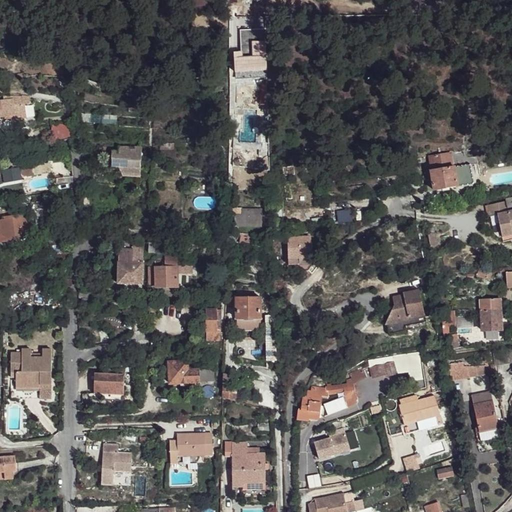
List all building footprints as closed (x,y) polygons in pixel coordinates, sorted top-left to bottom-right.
[(234,59),(235,73),(246,72),(267,71),(266,43),(252,43),(253,58),(234,59)] [(4,100),(0,100),(0,117),(14,116),(15,119),(27,118),(25,105),(25,104),(14,105),(13,100),(12,97),(3,97),(4,100)] [(25,104),(25,105),(30,105),(29,97),(21,97),(21,98),(12,97),(13,100),(14,105),(25,104)] [(72,123),(51,125),(53,143),(63,142),(73,138),(72,123)] [(119,151),(113,150),(112,167),(119,168),(123,176),(141,177),(143,148),(119,146),(119,151)] [(425,179),(428,191),(434,190),(434,191),(474,184),(470,164),(453,167),(451,154),(429,158),(431,171),(430,171),(432,177),(425,179)] [(21,168),(3,171),(4,182),(23,178),(21,168)] [(115,171),(95,170),(94,184),(116,186),(115,171)] [(497,214),(502,237),(511,235),(511,210),(508,211),(506,201),(488,205),(490,216),(497,214)] [(232,207),(233,216),(235,217),(235,226),(262,226),(261,211),(242,210),(242,209),(237,208),(237,207),(232,207)] [(0,219),(0,239),(23,237),(20,217),(12,218),(9,218),(0,219)] [(241,234),(239,241),(242,243),(255,245),(257,235),(250,234),(248,234),(244,234),(242,234),(241,234)] [(289,238),(290,265),(300,264),(300,259),(312,259),(310,236),(289,238)] [(227,250),(227,239),(218,239),(218,250),(227,250)] [(157,243),(149,243),(149,253),(164,253),(164,243),(157,243)] [(133,251),(119,249),(119,251),(118,256),(118,263),(143,263),(143,245),(133,245),(133,251)] [(184,260),(184,273),(192,273),(192,260),(184,260)] [(143,263),(118,263),(118,284),(142,285),(143,263)] [(489,270),(490,268),(481,265),(477,276),(486,279),(489,270)] [(177,266),(155,267),(155,287),(177,287),(177,266)] [(449,276),(448,275),(438,276),(440,284),(450,282),(449,276)] [(463,275),(449,276),(450,282),(450,283),(464,282),(463,275)] [(61,294),(71,294),(72,279),(61,280),(61,294)] [(359,285),(360,290),(376,285),(374,280),(359,285)] [(80,287),(77,298),(81,299),(91,301),(94,290),(80,287)] [(394,297),(395,305),(388,319),(396,322),(398,319),(408,316),(409,317),(414,317),(413,315),(424,313),(420,290),(404,293),(405,296),(401,297),(401,295),(394,297)] [(158,296),(149,296),(148,312),(157,312),(158,296)] [(237,297),(237,330),(261,330),(261,297),(237,297)] [(91,301),(81,299),(79,310),(99,314),(101,303),(91,301)] [(480,300),(482,330),(502,330),(501,300),(480,300)] [(217,310),(207,310),(206,331),(216,331),(217,310)] [(454,310),(442,311),(442,326),(455,325),(454,310)] [(391,333),(406,330),(405,326),(426,321),(424,313),(413,315),(414,317),(409,317),(408,316),(398,319),(396,322),(388,319),(387,323),(389,324),(391,333)] [(275,316),(266,316),(266,330),(268,330),(276,330),(275,316)] [(276,330),(268,330),(268,360),(276,360),(276,330)] [(216,331),(206,331),(206,341),(221,341),(221,332),(216,331)] [(11,353),(11,399),(52,399),(52,349),(42,350),(43,358),(31,358),(31,350),(22,350),(22,353),(11,353)] [(511,349),(493,352),(495,365),(511,362),(511,349)] [(168,355),(149,356),(151,376),(169,375),(169,362),(168,355)] [(188,361),(169,362),(169,375),(170,384),(199,382),(198,370),(188,371),(188,361)] [(371,369),(374,378),(387,374),(387,377),(398,374),(397,372),(395,364),(394,361),(384,364),(384,365),(371,369)] [(449,364),(452,380),(469,378),(467,365),(463,366),(464,361),(449,364)] [(488,364),(475,365),(477,376),(489,374),(488,364)] [(475,365),(467,365),(469,378),(477,376),(475,365)] [(223,373),(223,398),(236,401),(237,384),(233,384),(233,375),(223,373)] [(95,374),(94,393),(105,394),(124,395),(125,375),(99,374),(95,374)] [(300,409),(298,419),(308,421),(308,418),(319,419),(322,397),(328,397),(328,394),(344,391),(355,390),(353,381),(348,381),(349,385),(327,389),(313,388),(313,392),(309,392),(308,399),(304,398),(302,410),(300,409)] [(347,408),(357,405),(355,390),(344,391),(347,408)] [(479,433),(481,441),(501,437),(491,391),(472,395),(478,427),(479,433)] [(401,399),(403,404),(418,400),(417,395),(401,399)] [(418,400),(403,404),(399,406),(404,426),(417,422),(420,430),(443,424),(435,396),(418,400)] [(403,432),(399,419),(387,422),(391,436),(403,432)] [(417,422),(404,426),(407,434),(420,430),(417,422)] [(177,434),(177,442),(170,442),(171,464),(178,464),(178,457),(213,456),(213,453),(212,436),(212,433),(177,434)] [(342,439),(314,446),(320,465),(348,457),(342,439)] [(225,442),(225,457),(232,457),(233,487),(243,487),(244,487),(244,483),(266,483),(265,470),(265,464),(265,454),(260,454),(248,454),(247,449),(247,442),(232,443),(232,442),(225,442)] [(104,444),(102,485),(113,485),(114,471),(131,472),(132,453),(118,452),(119,445),(104,444)] [(407,470),(418,466),(414,454),(402,458),(407,470)] [(15,457),(3,458),(5,472),(0,472),(0,479),(13,478),(12,471),(16,471),(15,457)] [(437,471),(439,479),(454,476),(452,467),(437,471)] [(308,505),(309,511),(351,511),(357,511),(355,501),(346,503),(344,494),(315,500),(316,503),(308,505)] [(426,507),(427,511),(441,511),(439,503),(426,507)]
